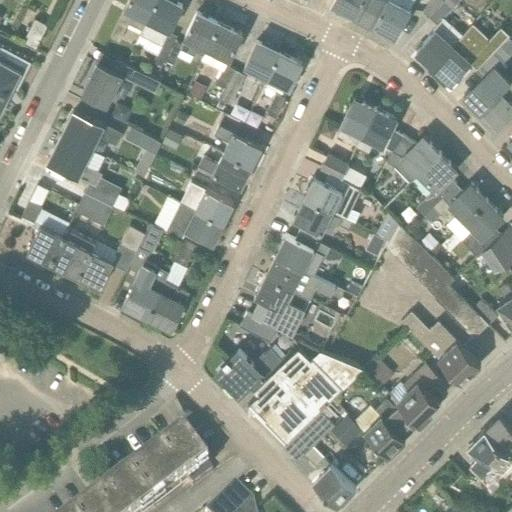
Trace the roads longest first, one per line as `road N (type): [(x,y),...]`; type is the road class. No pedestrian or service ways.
road 1 (residential): [(178,372),(341,40)]
road 2 (residential): [(341,40),(393,71),(511,188)]
road 3 (residential): [(0,190),(95,0)]
road 4 (residential): [(178,372),(134,338),(0,273)]
road 5 (residential): [(325,511),(178,372)]
road 6 (tertiary): [(511,371),(366,511)]
